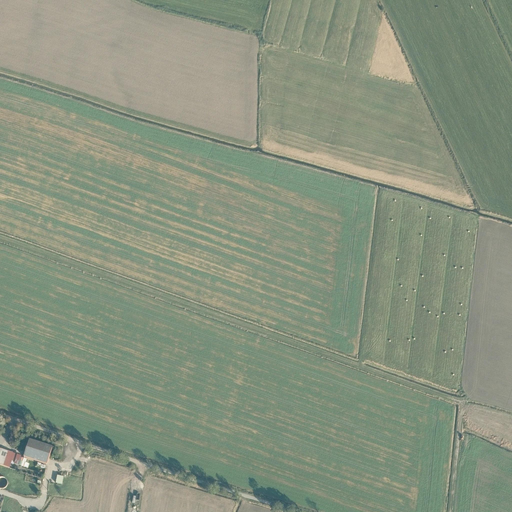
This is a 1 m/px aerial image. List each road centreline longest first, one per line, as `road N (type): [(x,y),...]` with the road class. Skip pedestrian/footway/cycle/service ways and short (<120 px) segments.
road 1 (track): [(0,239),(462,403)]
road 2 (unclassified): [(0,415),(294,511)]
road 3 (track): [(388,0),(483,202)]
